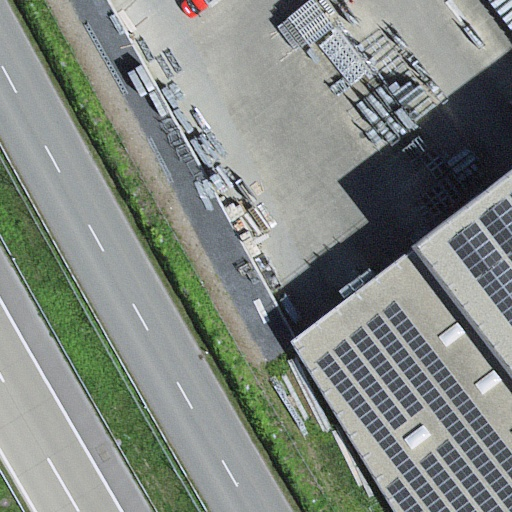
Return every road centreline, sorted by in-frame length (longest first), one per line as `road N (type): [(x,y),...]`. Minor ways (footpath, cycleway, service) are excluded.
road 1 (primary): [(0,61),(257,511)]
road 2 (motorway): [(72,511),(0,380)]
